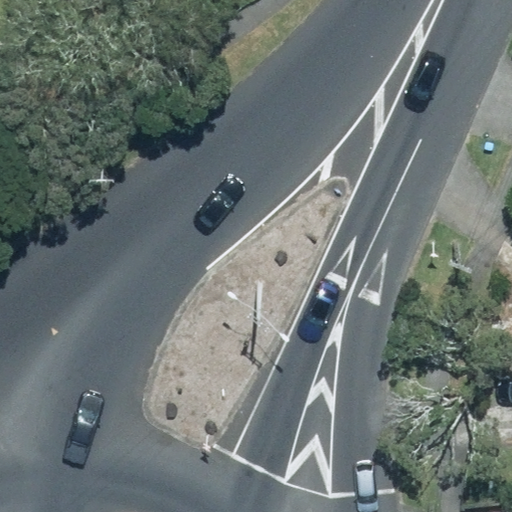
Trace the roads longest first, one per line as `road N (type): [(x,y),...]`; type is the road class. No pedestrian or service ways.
road 1 (primary): [(99,468),(99,393),(124,321),(329,49)]
road 2 (primary): [(0,322),(329,49)]
road 3 (primary): [(369,237),(243,511)]
road 4 (primary): [(369,237),(375,511)]
road 5 (primary): [(452,0),(369,237)]
road 6 (primary): [(99,468),(140,461),(180,470),(224,511)]
